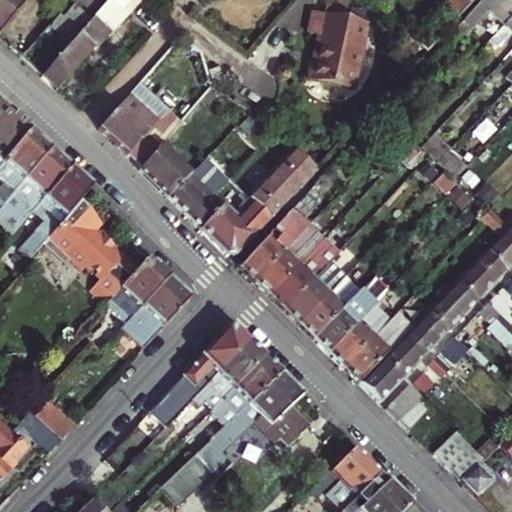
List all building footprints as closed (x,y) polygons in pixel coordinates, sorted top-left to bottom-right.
[(0,0),(0,35),(30,1),(28,0),(0,0)] [(96,51),(141,0),(109,0),(104,6),(91,21),(70,44),(49,68),(64,82),(93,49),(96,51)] [(104,6),(96,0),(73,0),(71,3),(74,5),(91,21),(104,6)] [(452,0),(440,14),(451,26),(475,0),(452,0)] [(504,27),(511,18),(511,0),(481,0),(446,39),(453,46),(461,38),(463,40),(490,12),(504,27)] [(50,25),(70,44),(91,21),(74,5),(63,16),(60,14),(50,25)] [(370,21),(315,11),(311,34),(320,35),(312,80),(357,88),(370,21)] [(511,34),(511,18),(504,27),(487,43),(494,51),(511,34)] [(217,68),(207,70),(211,86),(220,84),(217,68)] [(176,127),(134,89),(99,128),(142,167),(162,144),(176,127)] [(0,121),(10,110),(0,100),(0,121)] [(0,169),(34,131),(10,110),(0,121),(0,169)] [(419,118),(410,126),(422,138),(430,130),(419,118)] [(34,131),(0,169),(0,181),(4,185),(0,189),(0,209),(3,205),(52,148),(34,131)] [(399,131),(394,136),(403,146),(408,140),(399,131)] [(445,152),(430,137),(421,147),(433,158),(436,161),(445,152)] [(193,173),(162,144),(142,167),(140,169),(169,197),(193,173)] [(410,144),(402,153),(415,165),(423,157),(410,144)] [(52,148),(3,205),(0,209),(0,222),(4,225),(2,227),(12,237),(32,213),(72,166),(52,148)] [(226,204),(219,211),(203,229),(229,254),(238,254),(301,184),(304,186),(318,171),(295,149),(250,197),(253,200),(238,215),(226,204)] [(436,161),(444,169),(454,178),(465,167),(447,149),(445,152),(436,161)] [(208,158),(193,173),(169,197),(203,229),(219,211),(210,202),(232,179),(208,158)] [(436,161),(433,158),(425,167),(436,178),(444,169),(436,161)] [(474,161),(464,171),(472,179),(481,169),(474,161)] [(93,186),(72,166),(32,213),(42,221),(17,249),(14,247),(6,257),(20,271),(45,242),(80,200),(93,186)] [(444,169),(436,178),(449,191),(458,182),(454,178),(444,169)] [(478,189),(471,196),(473,197),(483,208),(490,201),(478,189)] [(483,208),(473,197),(465,206),(480,221),(488,213),(483,208)] [(69,256),(81,268),(82,266),(98,281),(96,282),(112,298),(149,258),(134,245),(112,243),(104,235),(99,239),(92,232),(96,228),(103,221),(80,200),(45,242),(65,261),(69,256)] [(511,211),(500,200),(488,213),(505,229),(511,222),(511,211)] [(294,207),(239,267),(255,283),(311,223),(294,207)] [(505,229),(488,213),(480,221),(497,238),(505,229)] [(497,238),(485,251),(506,272),(511,265),(511,222),(505,229),(497,238)] [(311,223),(255,283),(269,296),(324,236),(311,223)] [(104,235),(96,228),(92,232),(99,239),(104,235)] [(324,236),(269,296),(285,312),(330,263),(341,251),(324,236)] [(485,251),(457,279),(478,300),(506,272),(485,251)] [(112,298),(99,311),(111,323),(102,332),(112,342),(124,329),(171,280),(149,258),(112,298)] [(330,263),(285,312),(301,327),(346,278),(330,263)] [(359,291),(346,278),(301,327),(315,340),(359,291)] [(330,354),(374,305),(386,292),(371,279),(359,291),(315,340),(330,354)] [(425,313),(447,333),(478,300),(457,279),(425,313)] [(190,298),(171,280),(124,329),(145,348),(190,298)] [(489,303),(485,307),(506,328),(510,324),(489,303)] [(343,368),(389,319),(374,305),(330,354),(343,368)] [(466,352),(471,356),(492,335),(508,351),(511,347),(511,333),(506,328),(485,307),(454,340),(466,352)] [(383,357),(405,334),(412,327),(396,312),(389,319),(343,368),(358,382),(383,357)] [(412,327),(405,334),(427,355),(447,333),(425,313),(412,327)] [(199,392),(247,343),(228,325),(141,419),(158,435),(180,412),(189,403),(182,396),(193,385),(199,392)] [(427,355),(405,334),(383,357),(404,379),(427,355)] [(454,340),(441,353),(454,365),(466,352),(454,340)] [(263,359),(247,343),(199,392),(196,396),(212,411),(263,359)] [(358,382),(381,404),(404,379),(383,357),(358,382)] [(436,358),(433,361),(445,373),(449,369),(436,358)] [(279,374),(263,359),(212,411),(226,424),(279,374)] [(445,373),(433,361),(428,365),(430,367),(414,383),(425,394),(445,373)] [(291,406),(301,396),(279,374),(226,424),(194,456),(209,471),(211,473),(226,458),(222,454),(254,423),(277,446),(282,441),(291,450),(313,428),(291,406)] [(409,385),(386,409),(398,421),(409,431),(429,411),(418,400),(421,397),(409,385)] [(41,400),(29,414),(36,421),(59,442),(72,428),(41,400)] [(29,414),(15,402),(7,411),(27,430),(36,421),(29,414)] [(189,420),(180,412),(158,435),(167,443),(189,420)] [(511,434),(511,415),(502,425),(511,434)] [(0,425),(0,481),(17,464),(15,462),(26,450),(0,425)] [(199,426),(185,441),(190,446),(204,431),(199,426)] [(457,435),(434,456),(450,472),(472,451),(457,435)] [(511,435),(499,448),(511,461),(511,435)] [(489,438),(474,453),(483,463),(499,448),(489,438)] [(354,448),(294,506),(300,511),(306,511),(307,511),(355,511),(387,481),(354,448)] [(472,451),(450,472),(461,483),(479,467),(483,463),(474,453),(472,451)] [(166,511),(209,471),(194,456),(135,511),(166,511)] [(479,467),(461,483),(477,499),(494,483),(479,467)] [(355,511),(418,511),(387,481),(355,511)] [(100,511),(90,502),(79,511),(100,511)]
